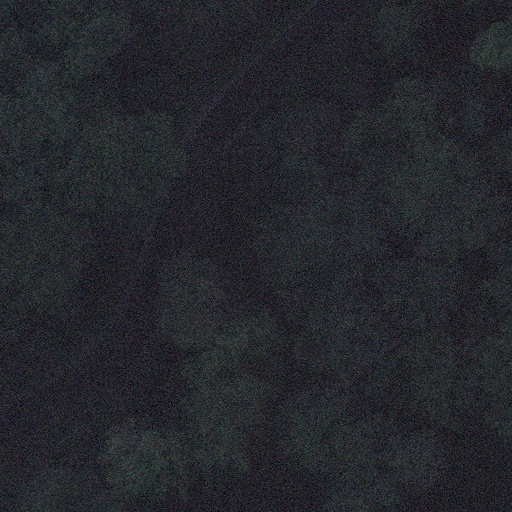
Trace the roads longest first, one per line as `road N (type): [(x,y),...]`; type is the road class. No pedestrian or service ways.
road 1 (track): [(240,0),(243,217),(281,313),(298,384),(288,431),(205,511)]
road 2 (track): [(0,417),(85,366),(126,326),(188,170),(246,93),(341,0)]
